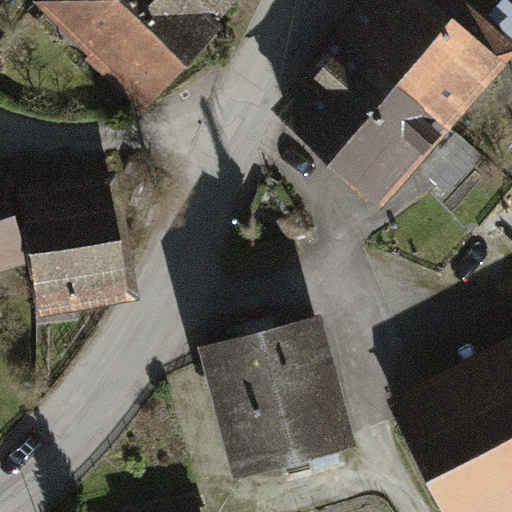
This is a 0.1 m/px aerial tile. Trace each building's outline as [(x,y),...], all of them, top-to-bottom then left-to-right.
[(53,0),(147,90),(234,0),(53,0)] [(509,46),(457,0),(388,0),(354,39),(397,78),(443,119),(509,46)] [(397,78),(354,39),(288,110),(334,151),(397,78)] [(443,119),(397,78),(334,151),(378,192),(443,119)] [(0,215),(10,213),(0,178),(0,215)] [(123,286),(106,182),(20,196),(36,299),(123,286)] [(0,253),(20,248),(10,213),(0,215),(0,253)] [(347,438),(316,321),(209,349),(240,466),(347,438)] [(511,369),(404,425),(448,511),(474,511),(511,493),(511,369)]
